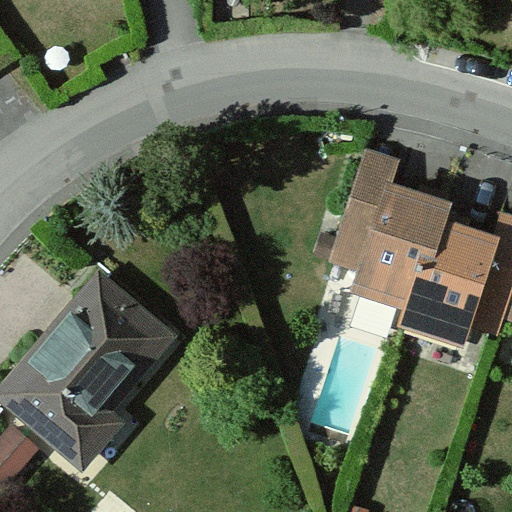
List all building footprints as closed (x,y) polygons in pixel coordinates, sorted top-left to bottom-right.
[(355,293),(408,310),(448,200),(396,183),(403,160),(368,149),(332,262),(362,271),(355,293)] [(459,203),(448,200),(408,310),(402,328),(470,349),(477,328),(502,337),(507,320),(511,307),(511,267),(488,260),(497,235),(454,221),(459,203)] [(511,214),(504,213),(497,235),(488,260),(511,267),(511,307),(507,320),(511,321),(511,214)] [(103,270),(0,389),(0,400),(84,473),(128,422),(116,412),(181,337),(103,270)] [(41,450),(13,426),(0,441),(0,483),(7,489),(41,450)]
